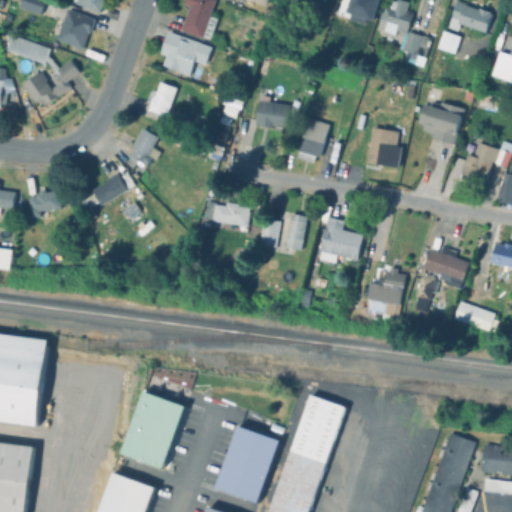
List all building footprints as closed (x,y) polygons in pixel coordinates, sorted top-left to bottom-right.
[(44,0),(40,13),(18,6),(19,0),(44,0)] [(104,0),(100,12),(75,3),(76,1),(73,0),(104,0)] [(217,18),(210,38),(203,36),(203,37),(181,30),(190,5),(183,3),(184,0),(214,0),(210,15),(217,18)] [(407,0),(410,1),(407,10),(412,12),(406,33),(396,29),(394,34),(390,33),(388,38),(383,37),(385,31),(375,28),(383,5),(393,8),(390,6),(390,3),(390,1),(392,0),(407,0)] [(463,3),(475,7),(476,6),(488,10),(487,11),(490,12),(489,15),(496,18),(492,31),(484,29),(483,31),(457,22),(455,29),(445,25),(454,0),(460,0),(463,1),(463,3)] [(96,18),(90,32),(88,31),(83,47),(57,38),(68,8),(96,18)] [(457,34),(449,58),(434,52),(436,47),(434,46),(440,28),(457,34)] [(211,46),(205,63),(194,60),(189,75),(162,65),(166,54),(160,52),(168,30),(211,46)] [(408,31),(423,36),(424,35),(432,37),(426,57),(425,57),(422,65),(415,63),(417,55),(402,50),(403,45),(397,43),(401,32),(407,34),(408,31)] [(50,48),(45,63),(6,48),(12,33),(50,48)] [(507,47),(511,49),(511,81),(488,73),(497,49),(506,52),(507,47)] [(436,56),(432,67),(425,65),(429,54),(436,56)] [(413,63),(411,73),(403,71),(407,57),(411,58),(409,62),(413,63)] [(70,87),(44,105),(39,99),(35,102),(22,84),(40,71),(46,80),(45,81),(51,88),(56,84),(53,79),(61,74),(57,68),(70,59),(79,72),(66,81),(70,87)] [(10,77),(14,92),(12,104),(0,102),(0,67),(5,68),(4,76),(10,77)] [(415,80),(412,97),(405,95),(407,84),(401,83),(402,77),(415,80)] [(315,81),(314,85),(315,86),(311,96),(303,93),(306,83),(308,83),(309,79),(315,81)] [(177,87),(167,116),(148,109),(150,101),(147,100),(150,91),(154,89),(157,90),(160,81),(177,87)] [(291,104),(287,128),(255,123),(260,94),(270,96),(269,101),(291,104)] [(240,102),(238,108),(225,103),(227,97),(240,102)] [(433,100),(431,105),(436,106),(438,100),(462,107),(452,142),(427,135),(429,131),(420,129),(422,123),(415,121),(420,101),(423,102),(424,97),(433,100)] [(238,108),(235,117),(221,113),(224,104),(238,108)] [(234,119),(232,125),(218,121),(220,115),(234,119)] [(330,123),(320,155),(316,154),(314,161),(297,156),(309,116),(330,123)] [(382,124),(403,128),(400,144),(403,145),(399,166),(367,160),(374,125),(382,127),(382,124)] [(159,151),(155,159),(151,157),(146,165),(143,163),(142,166),(136,162),(138,159),(130,154),(134,148),(131,147),(142,127),(158,136),(152,147),(159,151)] [(186,136),(183,144),(170,140),(173,132),(186,136)] [(466,138),(475,142),(476,140),(497,148),(500,139),(511,143),(504,165),(490,159),(482,180),(458,171),(465,152),(462,150),(466,138)] [(511,163),(511,202),(495,199),(500,170),(504,171),(506,162),(511,163)] [(125,172),(132,185),(125,189),(126,190),(100,204),(91,189),(106,181),(105,178),(116,172),(118,176),(125,172)] [(0,187),(15,190),(12,208),(0,206),(0,187)] [(44,187),(45,190),(59,188),(61,206),(39,209),(40,214),(31,216),(28,196),(36,195),(35,190),(39,189),(39,188),(44,187)] [(215,203),(225,204),(226,201),(250,204),(247,225),(212,219),(212,218),(204,217),(206,200),(215,201),(215,203)] [(140,209),(128,218),(122,209),(134,201),(140,209)] [(306,215),(301,249),(285,246),(290,212),(306,215)] [(361,233),(356,258),(335,253),(334,261),(318,257),(327,215),(343,219),(342,223),(354,225),(353,231),(361,233)] [(280,219),(275,246),(258,243),(262,216),(280,219)] [(439,235),(435,249),(428,247),(432,233),(439,235)] [(495,241),(503,243),(504,241),(510,243),(509,245),(511,245),(511,267),(490,261),(495,241)] [(454,250),(452,255),(466,260),(456,287),(440,281),(442,274),(420,266),(427,248),(437,251),(439,245),(454,250)] [(0,246),(12,248),(9,267),(0,265),(0,246)] [(394,267),(394,270),(402,272),(395,303),(394,302),(391,314),(368,309),(370,298),(362,296),(366,280),(374,282),(375,277),(380,278),(382,269),(386,270),(387,265),(394,267)] [(314,273),(311,285),(305,284),(308,271),(314,273)] [(421,273),(432,275),(431,279),(436,280),(434,292),(428,290),(423,310),(411,307),(414,294),(413,294),(418,274),(420,275),(421,273)] [(310,289),(307,305),(298,303),(302,287),(310,289)] [(498,320),(493,332),(451,317),(457,300),(491,312),(489,316),(498,320)] [(0,337),(0,424),(36,429),(47,344),(0,337)] [(307,397),(266,511),(309,511),(344,409),(307,397)] [(0,444),(0,511),(25,511),(34,449),(0,444)] [(112,478),(99,511),(150,511),(157,494),(112,478)]
